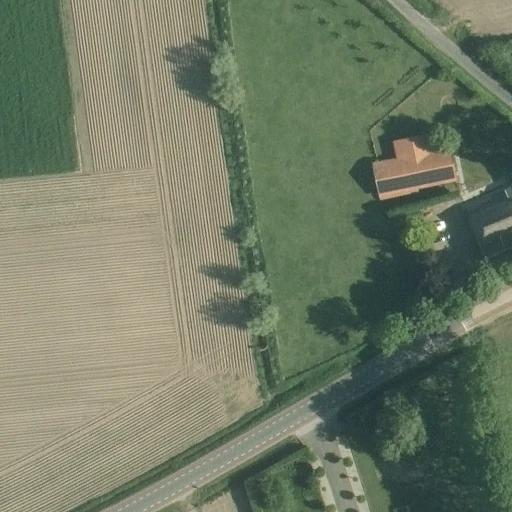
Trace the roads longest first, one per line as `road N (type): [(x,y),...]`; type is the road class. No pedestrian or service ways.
road 1 (secondary): [(111,511),(511,293)]
road 2 (unclassified): [(511,101),(396,0)]
